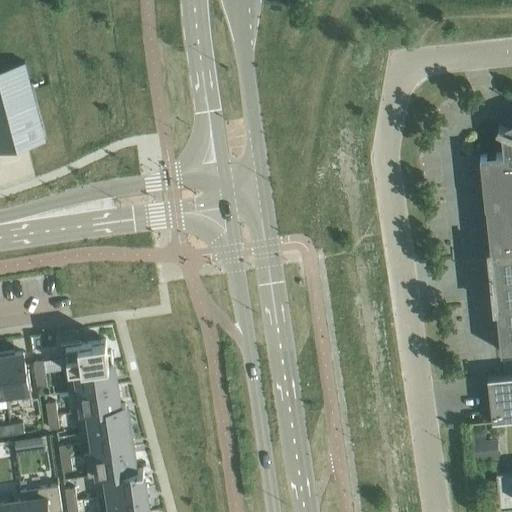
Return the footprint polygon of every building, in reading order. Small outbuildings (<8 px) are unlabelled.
[(25,60),(0,66),(0,150),(46,139),(35,100),(25,60)] [(511,129),(510,129),(499,124),(498,126),(503,128),(505,151),(480,154),(485,205),(486,205),(490,248),(489,248),(495,306),(496,306),(501,350),(511,349),(511,129)] [(65,369),(66,368),(66,367),(113,360),(112,349),(108,350),(106,337),(81,341),(81,339),(61,342),(65,369)] [(14,350),(0,351),(0,354),(6,391),(31,388),(28,370),(26,371),(23,350),(14,352),(14,350)] [(45,370),(44,358),(34,359),(35,372),(45,370)] [(116,382),(113,360),(66,367),(66,368),(69,390),(74,389),(74,388),(116,382)] [(47,384),(45,370),(35,372),(37,385),(47,384)] [(511,417),(511,373),(487,376),(492,418),(467,421),(467,422),(511,417)] [(120,403),(116,382),(74,388),(74,389),(77,411),(78,411),(78,410),(120,404),(120,403)] [(58,413),(56,399),(46,401),(48,414),(58,413)] [(126,402),(120,403),(120,404),(78,410),(78,411),(82,432),(91,431),(91,430),(131,424),(129,410),(127,410),(126,402)] [(60,425),(58,413),(48,414),(50,427),(60,425)] [(12,432),(24,430),(23,421),(10,423),(12,432)] [(0,434),(12,432),(10,423),(0,424),(0,434)] [(133,438),(131,424),(91,430),(91,431),(94,450),(94,451),(132,446),(131,439),(133,438)] [(44,435),(32,437),(34,452),(46,450),(44,435)] [(70,455),(69,442),(59,444),(61,456),(70,455)] [(133,453),(132,446),(94,451),(94,450),(85,452),(88,475),(96,474),(96,473),(137,467),(137,466),(135,453),(133,453)] [(61,456),(62,469),(72,468),(70,455),(61,456)] [(143,465),(137,466),(137,467),(96,473),(96,474),(99,496),(109,494),(108,493),(146,488),(143,467),(144,467),(143,465)] [(511,475),(496,477),(499,503),(511,501),(511,475)] [(20,488),(22,497),(23,497),(24,511),(49,511),(49,510),(62,508),(58,482),(20,488)] [(65,487),(67,500),(77,498),(75,485),(65,487)] [(130,511),(150,509),(146,488),(108,493),(109,494),(111,511),(130,511)] [(24,511),(23,497),(22,497),(0,500),(0,499),(0,511),(24,511)] [(67,500),(68,511),(71,511),(79,511),(77,498),(67,500)]
